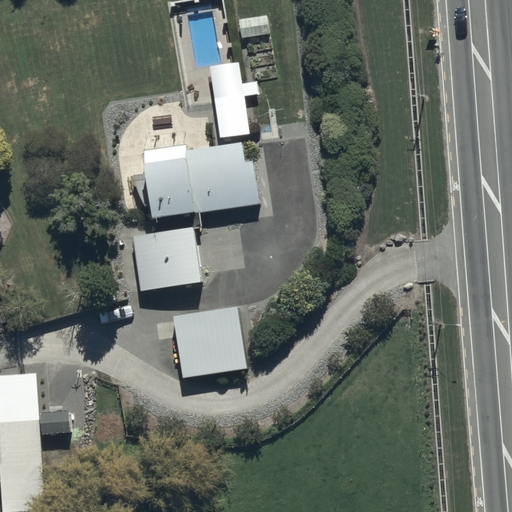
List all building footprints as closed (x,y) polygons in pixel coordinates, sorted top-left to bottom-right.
[(248,132),(244,93),(215,96),(219,135),(248,132)] [(187,143),(146,148),(155,216),(259,201),(253,158),(245,159),(242,139),(187,146),(187,143)] [(193,224),(132,233),(141,287),(201,278),(193,224)] [(237,303),(174,313),(183,374),(246,365),(237,303)] [(37,370),(0,372),(0,467),(2,509),(45,506),(41,432),(69,430),(68,408),(39,410),(37,370)]
